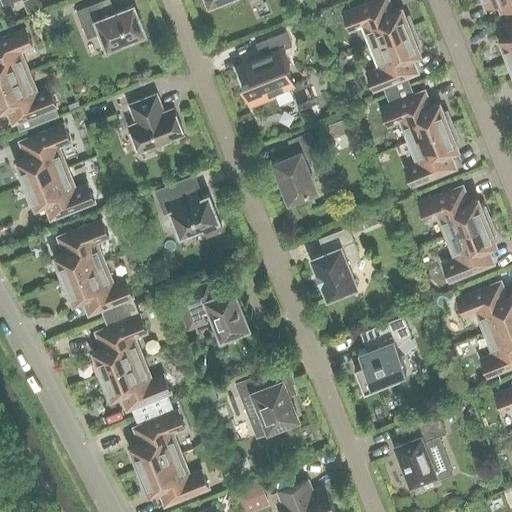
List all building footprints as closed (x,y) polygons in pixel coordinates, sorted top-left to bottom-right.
[(34,0),(25,0),(23,1),(28,13),(38,9),(34,0)] [(102,0),(101,0),(76,10),(87,38),(101,32),(107,47),(110,46),(111,50),(124,44),(123,41),(144,32),(133,5),(108,14),(102,0)] [(362,24),(371,46),(414,29),(408,15),(405,17),(401,7),(390,11),(385,0),(372,0),(342,12),(349,29),(362,24)] [(501,11),(511,6),(511,0),(489,0),(490,1),(492,0),(501,0),(505,8),(500,10),(501,11)] [(56,8),(45,13),(51,28),(62,23),(56,8)] [(509,62),(511,60),(511,19),(505,22),(506,23),(510,21),(511,26),(511,33),(504,37),(507,45),(503,46),(509,62)] [(19,50),(32,45),(25,28),(0,38),(0,82),(28,72),(19,50)] [(409,85),(406,76),(416,72),(416,71),(413,72),(408,57),(419,53),(415,43),(419,42),(414,29),(371,46),(379,67),(366,72),(373,89),(383,85),(387,95),(409,85)] [(250,78),(241,81),(253,113),(254,112),(251,105),(274,97),(272,93),(294,84),(286,65),(290,63),(284,49),(291,46),(285,31),(256,43),(261,56),(244,63),(250,78)] [(37,93),(28,72),(0,82),(0,109),(9,106),(14,120),(12,121),(13,123),(17,121),(56,105),(49,88),(37,93)] [(409,85),(387,95),(390,104),(380,108),(387,125),(400,119),(408,141),(452,124),(446,111),(443,112),(439,102),(427,107),(422,92),(424,92),(423,90),(413,95),(409,85)] [(136,122),(129,124),(139,150),(144,148),(149,151),(157,148),(158,143),(184,133),(173,107),(160,112),(153,94),(129,104),(136,122)] [(58,112),(56,105),(17,121),(20,128),(58,112)] [(351,116),(342,120),(346,130),(355,127),(351,116)] [(70,141),(63,124),(20,141),(21,142),(23,141),(28,156),(17,160),(21,170),(17,171),(23,184),(66,167),(57,145),(70,141)] [(452,167),(446,153),(457,148),(453,138),(457,137),(452,124),(408,141),(417,163),(404,168),(411,185),(454,168),(454,166),(452,167)] [(293,154),(273,161),(289,201),(316,190),(303,158),(318,152),(310,131),(287,140),(293,154)] [(66,167),(23,184),(28,198),(31,196),(35,206),(47,201),(53,216),(50,217),(51,218),(94,201),(87,184),(75,189),(66,167)] [(208,194),(193,200),(185,180),(155,191),(163,214),(170,211),(180,236),(203,226),(206,234),(222,228),(208,194)] [(438,215),(446,237),(490,219),(484,206),(481,207),(477,198),(465,202),(460,188),(462,187),(461,186),(418,203),(425,220),(438,215)] [(107,193),(104,199),(106,204),(116,201),(112,191),(107,193)] [(55,267),(61,280),(104,263),(95,241),(108,236),(101,219),(58,236),(58,237),(61,237),(66,251),(55,256),(59,265),(55,267)] [(455,258),(442,263),(449,280),(492,263),(492,262),(490,262),(484,248),(495,243),(491,234),(495,232),(490,219),(446,237),(455,258)] [(325,251),(311,257),(317,271),(315,272),(320,282),(321,282),(327,297),(357,286),(350,269),(358,252),(347,227),(320,238),(325,251)] [(89,313),(132,296),(125,279),(112,284),(104,263),(61,280),(66,293),(69,292),(73,301),(85,297),(91,311),(88,312),(89,313)] [(213,320),(220,339),(249,328),(231,284),(213,292),(208,281),(173,295),(187,330),(213,320)] [(476,310),(484,332),(511,320),(511,294),(503,298),(498,283),(500,282),(499,281),(456,298),(463,315),(476,310)] [(109,308),(112,316),(134,308),(131,299),(109,308)] [(354,366),(364,390),(382,383),(380,378),(406,368),(403,361),(404,361),(397,345),(411,334),(403,314),(360,331),(360,332),(362,332),(368,345),(366,346),(366,347),(358,351),(361,358),(360,358),(362,363),(354,366)] [(93,362),(98,375),(142,358),(133,336),(146,331),(139,315),(96,332),(97,333),(99,332),(104,346),(93,351),(97,361),(93,362)] [(493,354),(480,359),(487,375),(511,365),(511,320),(484,332),(493,354)] [(151,380),(142,358),(98,375),(104,388),(107,387),(111,397),(123,392),(128,407),(126,408),(127,409),(170,392),(163,375),(151,380)] [(268,372),(239,383),(259,433),(297,418),(282,379),(272,383),(268,372)] [(511,406),(511,386),(494,394),(501,411),(511,406)] [(196,394),(200,405),(217,398),(213,388),(196,394)] [(134,416),(169,402),(166,394),(130,408),(134,416)] [(134,416),(137,425),(173,411),(169,402),(134,416)] [(131,457),(137,471),(180,453),(171,431),(184,427),(177,410),(134,427),(135,428),(137,427),(143,442),(131,446),(135,456),(131,457)] [(413,437),(394,444),(410,484),(436,474),(431,460),(445,454),(438,436),(446,433),(437,410),(407,422),(413,437)] [(208,487),(201,470),(189,475),(180,453),(137,471),(142,484),(145,482),(149,492),(161,488),(166,502),(164,503),(165,504),(208,487)] [(258,480),(235,489),(243,511),(246,511),(253,509),(249,497),(263,492),(258,480)] [(284,503),(278,506),(280,511),(334,511),(325,487),(311,493),(306,480),(279,490),(284,503)]
